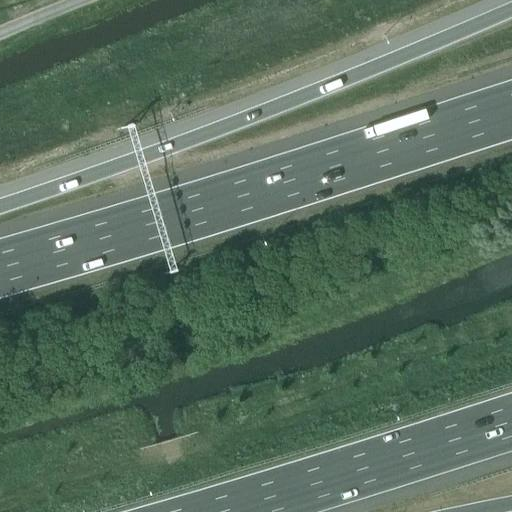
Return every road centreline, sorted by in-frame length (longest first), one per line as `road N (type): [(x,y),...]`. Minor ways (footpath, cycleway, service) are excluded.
road 1 (motorway): [(511,7),(241,119),(0,205)]
road 2 (motorway): [(511,111),(0,271)]
road 3 (motorway): [(221,511),(511,420)]
